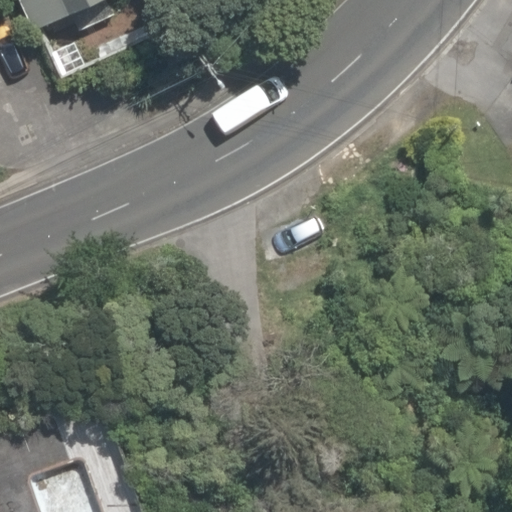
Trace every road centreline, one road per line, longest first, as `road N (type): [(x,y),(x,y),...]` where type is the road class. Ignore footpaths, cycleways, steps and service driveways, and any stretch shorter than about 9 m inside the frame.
road 1 (secondary): [(390,0),(272,119),(0,239)]
road 2 (unknown): [(155,173),(288,511)]
